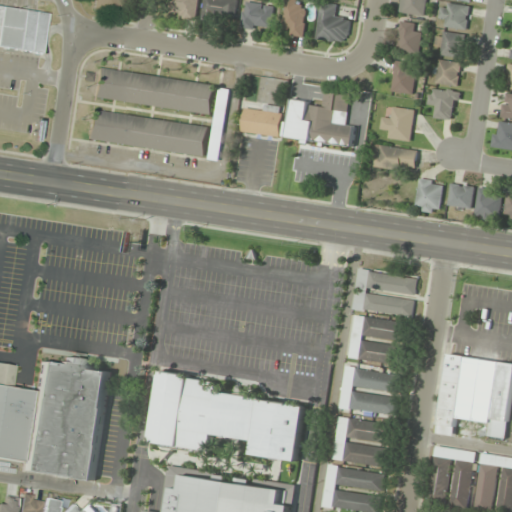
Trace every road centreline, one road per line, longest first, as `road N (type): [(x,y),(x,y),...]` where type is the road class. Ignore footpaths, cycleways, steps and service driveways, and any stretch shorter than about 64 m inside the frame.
road 1 (secondary): [(0,175),(511,254)]
road 2 (residential): [(70,34),(323,71),(346,73),(361,62)]
road 3 (residential): [(406,511),(447,245)]
road 4 (residential): [(54,184),(71,49),(62,0)]
road 5 (residential): [(494,0),(470,158)]
